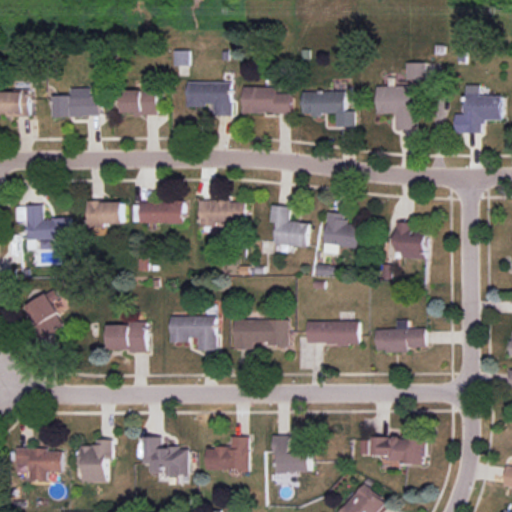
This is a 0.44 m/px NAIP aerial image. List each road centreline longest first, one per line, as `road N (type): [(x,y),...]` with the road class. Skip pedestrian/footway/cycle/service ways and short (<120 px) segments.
road 1 (residential): [(0,158),(266,158),(511,173)]
road 2 (residential): [(468,389),(58,391),(0,383)]
road 3 (residential): [(449,511),(467,467),(469,174)]
